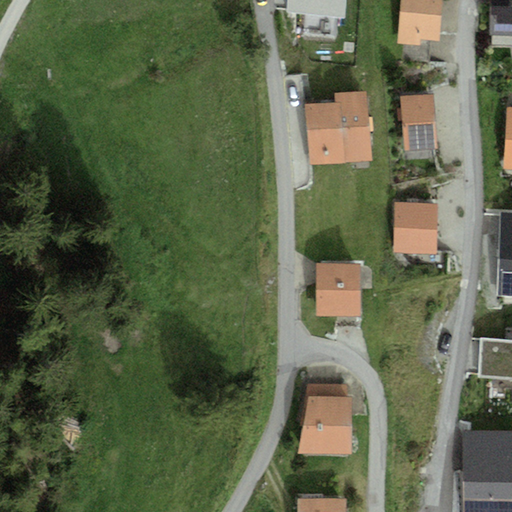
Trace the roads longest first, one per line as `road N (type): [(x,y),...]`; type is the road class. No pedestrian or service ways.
road 1 (residential): [(437,511),(466,273),(466,0)]
road 2 (unclassified): [(289,342),(289,261),(261,0)]
road 3 (residential): [(289,342),(339,351),(368,375),(380,419),(376,511)]
road 4 (unclassified): [(230,511),(273,438),(289,342)]
